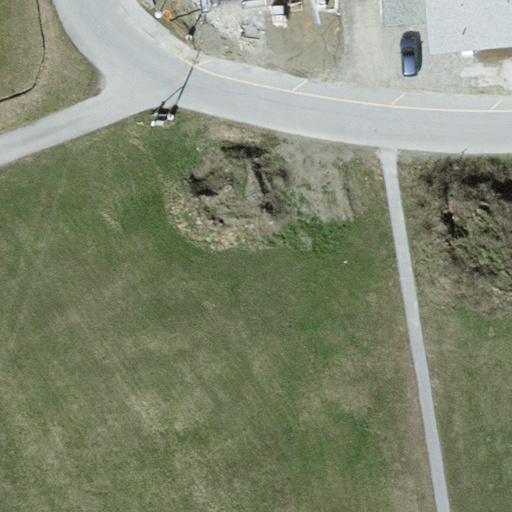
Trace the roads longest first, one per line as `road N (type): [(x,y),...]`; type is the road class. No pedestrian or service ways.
road 1 (residential): [(80,0),(87,17),(149,72),(235,100),(476,133),(511,130)]
road 2 (track): [(149,72),(123,98),(0,150)]
